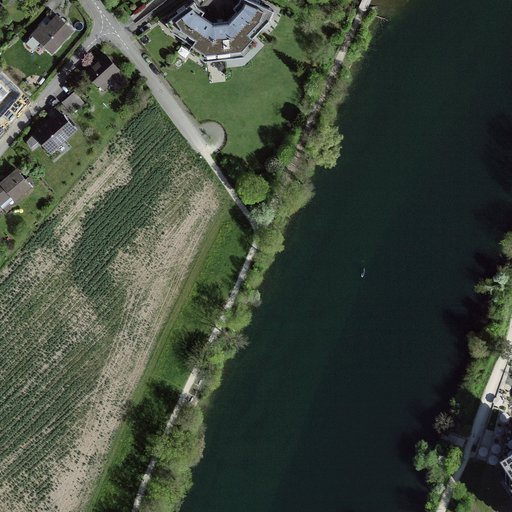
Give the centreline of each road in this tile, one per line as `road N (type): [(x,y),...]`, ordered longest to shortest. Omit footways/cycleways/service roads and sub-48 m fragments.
road 1 (track): [(133,511),(259,232)]
road 2 (track): [(367,0),(259,232)]
road 3 (track): [(511,328),(441,511)]
road 4 (residential): [(0,150),(108,21)]
road 5 (residential): [(203,149),(108,21)]
